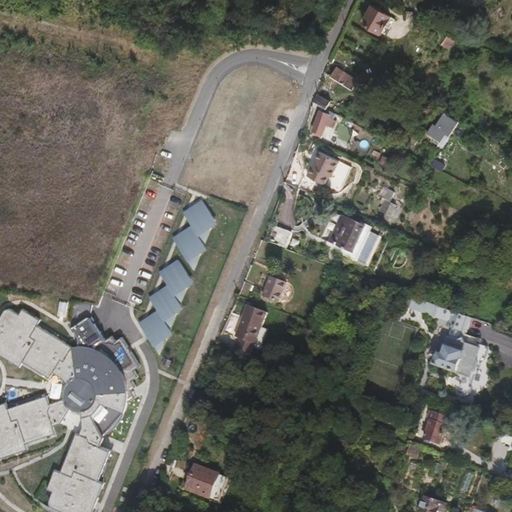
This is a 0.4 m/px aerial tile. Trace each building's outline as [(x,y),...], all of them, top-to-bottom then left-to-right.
[(314,28),(325,0),(302,0),(294,20),(314,28)] [(428,4),(423,0),(409,0),(414,5),(423,12),(428,4)] [(387,26),(391,17),(381,12),(372,8),(363,23),(383,33),(387,26)] [(391,28),(395,19),(391,17),(387,26),(391,28)] [(448,50),(454,39),(448,36),(442,48),(448,50)] [(356,87),(361,78),(338,68),(334,77),(356,87)] [(329,108),(332,101),(320,95),(316,102),(324,106),(329,108)] [(331,122),(335,112),(329,108),(324,106),(311,136),(321,140),(326,128),(331,130),(335,123),(331,122)] [(440,148),(458,124),(445,114),(436,125),(434,124),(427,134),(435,140),(433,143),(440,148)] [(347,151),(350,144),(338,140),(336,146),(347,151)] [(327,179),(337,163),(318,151),(303,175),(319,186),(325,178),(327,179)] [(382,199),(387,189),(378,186),(374,195),(377,197),(382,199)] [(383,214),(388,202),(382,199),(377,197),(372,208),(383,214)] [(204,198),(184,211),(193,224),(200,234),(219,221),(204,198)] [(352,253),(364,225),(340,214),(328,242),(352,253)] [(200,234),(193,224),(174,236),(190,259),(208,247),(200,234)] [(352,253),(328,242),(325,249),(356,261),(358,258),(367,236),(369,232),(371,228),(364,225),(352,253)] [(287,249),(293,233),(275,227),(269,242),(287,249)] [(376,240),(378,235),(369,232),(367,236),(376,240)] [(180,258),(161,271),(169,283),(176,294),(195,281),(180,258)] [(282,303),(291,282),(274,275),(265,296),(282,303)] [(176,294),(169,283),(150,296),(159,309),(166,320),(185,307),(176,294)] [(439,306),(429,302),(413,297),(409,305),(435,315),(439,306)] [(73,343),(7,307),(0,318),(0,351),(65,385),(0,409),(0,455),(79,421),(45,504),(66,511),(93,511),(116,447),(100,441),(102,435),(118,425),(129,399),(136,394),(140,363),(121,335),(106,338),(92,314),(70,327),(73,343)] [(257,346),(264,328),(269,314),(250,307),(237,338),(242,340),(236,352),(252,358),(257,346)] [(478,345),(480,339),(474,337),(479,320),(445,308),(444,311),(451,315),(448,325),(450,326),(442,352),(437,351),(434,361),(446,366),(446,368),(456,372),(455,376),(451,377),(453,381),(451,389),(454,394),(460,397),(467,394),(469,387),(467,382),(470,373),(474,371),(477,362),(481,359),(484,358),(487,352),(485,348),(478,345)] [(166,320),(159,309),(140,322),(155,345),(174,332),(166,320)] [(264,348),(271,331),(264,328),(257,346),(264,348)] [(439,444),(445,426),(430,420),(424,438),(439,444)] [(511,444),(511,443),(511,436),(502,434),(500,442),(511,444)] [(416,456),(419,448),(411,445),(408,453),(416,456)] [(212,497),(221,474),(197,465),(188,489),(212,497)] [(427,491),(431,479),(424,476),(420,489),(427,491)] [(465,477),(462,487),(468,489),(471,479),(465,477)] [(223,504),(226,494),(218,491),(215,501),(223,504)] [(435,511),(439,504),(422,499),(420,505),(416,504),(415,508),(419,510),(418,511),(435,511)]
